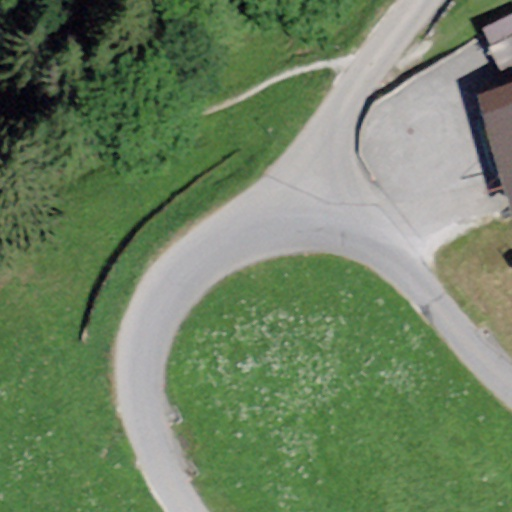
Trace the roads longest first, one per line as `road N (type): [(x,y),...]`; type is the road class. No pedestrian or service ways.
road 1 (unclassified): [(199,511),(155,453),(134,354),(184,263),(257,222),(302,223)]
road 2 (unclassified): [(302,223),(346,224),(417,262),(511,378)]
road 3 (unclassified): [(403,0),(338,100),(302,223)]
